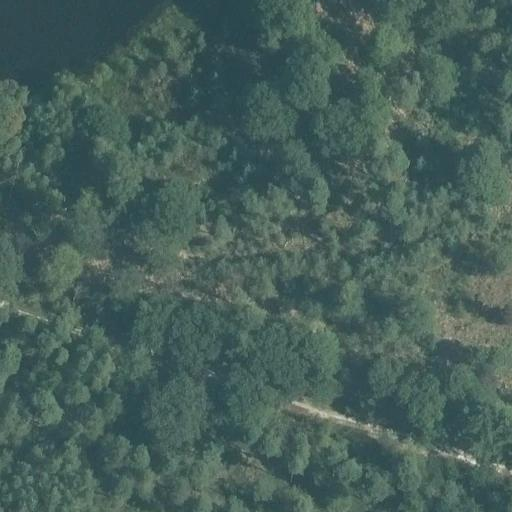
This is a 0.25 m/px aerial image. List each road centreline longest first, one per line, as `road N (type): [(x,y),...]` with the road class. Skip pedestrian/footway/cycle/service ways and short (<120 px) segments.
road 1 (track): [(0,301),(511,473)]
road 2 (track): [(96,511),(91,452),(180,401),(198,370)]
